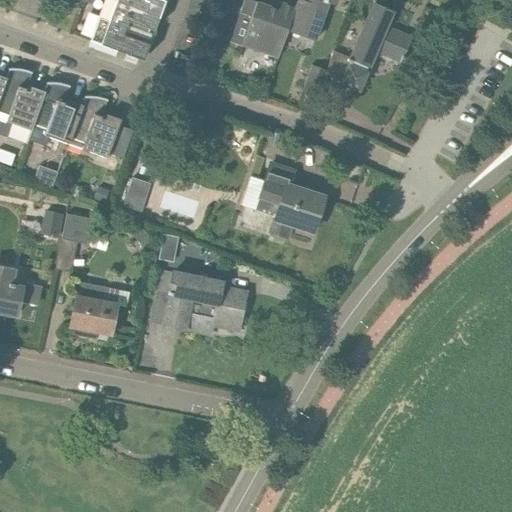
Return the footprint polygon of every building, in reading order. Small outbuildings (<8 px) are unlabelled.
[(154,31),(160,17),(113,0),(105,0),(101,12),(154,31)] [(113,0),(160,17),(165,2),(159,0),(113,0)] [(279,8),(256,0),(243,0),(240,11),(251,15),(241,43),(277,56),(287,28),(295,6),(281,1),(279,8)] [(336,3),(336,0),(296,0),(295,6),(287,28),(315,38),(328,0),(336,3)] [(333,51),(325,76),(342,84),(351,63),(351,61),(370,69),(377,52),(401,62),(412,39),(393,31),(399,16),(373,6),(351,59),(333,51)] [(149,46),(154,31),(101,12),(96,27),(149,46)] [(144,61),(144,60),(149,46),(96,27),(91,41),(118,51),(118,52),(144,61)] [(0,96),(10,69),(9,70),(6,79),(0,76),(0,96)] [(30,93),(25,91),(32,73),(25,71),(17,70),(10,69),(0,96),(0,113),(8,116),(6,122),(31,131),(48,83),(47,83),(44,92),(31,88),(30,93)] [(318,96),(325,73),(309,69),(303,92),(318,96)] [(68,107),(63,105),(70,87),(63,85),(56,83),(48,83),(31,131),(33,126),(46,130),(44,136),(69,145),(86,97),(85,97),(82,106),(70,102),(68,107)] [(106,121),(101,119),(108,101),(101,98),(93,97),(86,97),(69,145),(71,139),(84,144),(82,150),(107,159),(121,121),(107,116),(106,121)] [(256,157),(249,177),(257,179),(263,159),(256,157)] [(268,164),(257,199),(253,212),(271,219),(266,233),(288,240),(292,226),(313,233),(324,198),(289,187),(294,172),(268,164)] [(49,191),(55,176),(37,168),(31,183),(49,191)] [(133,174),(124,204),(143,210),(152,180),(133,174)] [(46,209),(41,232),(60,236),(65,213),(46,209)] [(84,248),(88,226),(65,221),(55,270),(71,273),(76,246),(84,248)] [(12,284),(14,270),(0,266),(0,311),(17,315),(20,300),(38,303),(40,288),(22,285),(22,286),(12,284)] [(238,332),(243,311),(246,293),(223,288),(224,281),(173,271),(162,327),(184,332),(185,327),(211,333),(213,326),(238,332)] [(112,335),(117,303),(103,300),(105,287),(78,282),(71,317),(76,318),(73,334),(89,337),(90,331),(112,335)]
